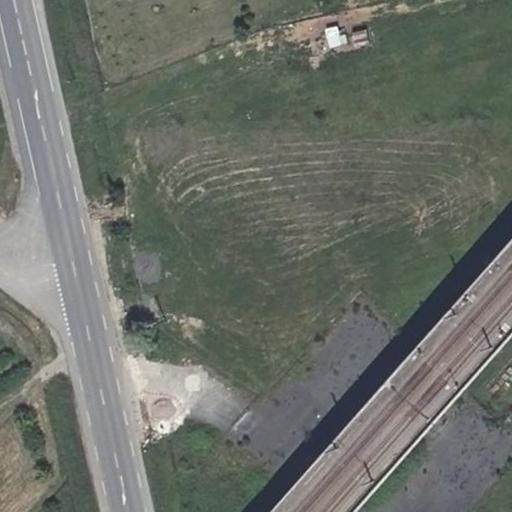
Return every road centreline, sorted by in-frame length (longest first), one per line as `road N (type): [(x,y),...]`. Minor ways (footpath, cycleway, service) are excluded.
road 1 (tertiary): [(70,263),(12,0)]
road 2 (tertiary): [(127,511),(70,263)]
